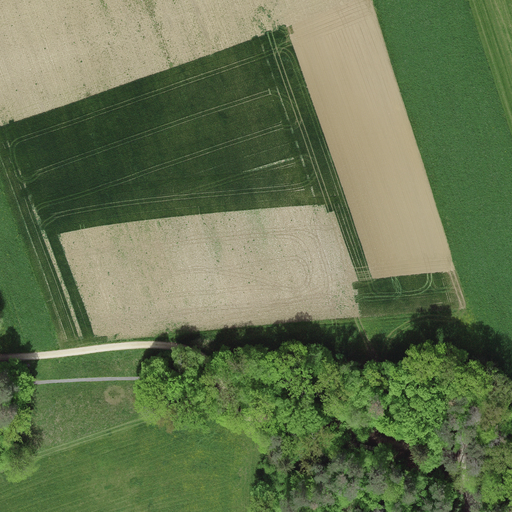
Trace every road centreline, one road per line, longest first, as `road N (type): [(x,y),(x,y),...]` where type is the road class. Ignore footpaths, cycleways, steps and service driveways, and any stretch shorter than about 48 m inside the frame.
road 1 (track): [(463,442),(428,450),(303,418),(242,416),(212,368),(166,344),(0,357)]
road 2 (residential): [(474,511),(463,442),(511,396)]
